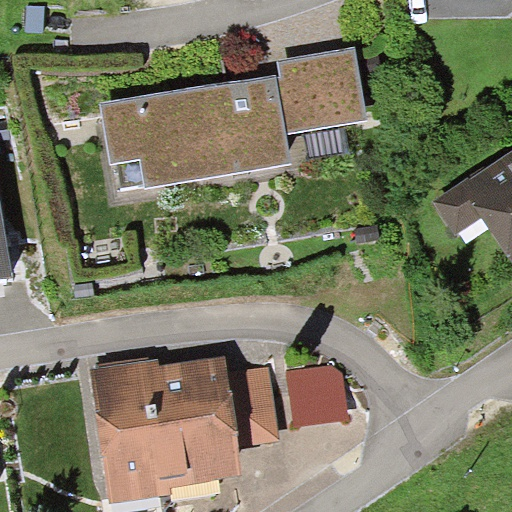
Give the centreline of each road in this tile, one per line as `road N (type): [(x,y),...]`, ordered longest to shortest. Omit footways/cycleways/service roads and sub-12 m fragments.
road 1 (residential): [(0,357),(228,324),(341,343),(452,416)]
road 2 (residential): [(82,36),(293,0)]
road 3 (residential): [(306,511),(452,416)]
